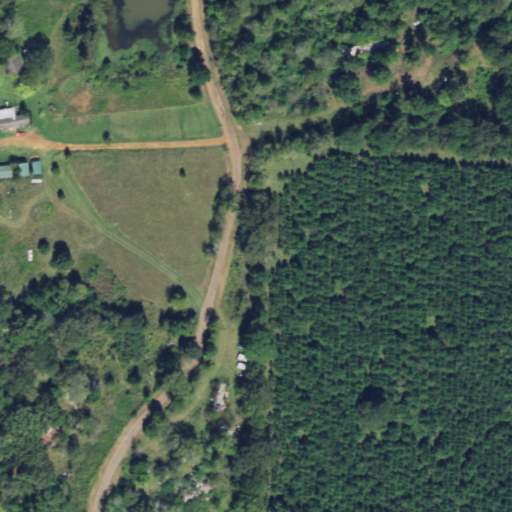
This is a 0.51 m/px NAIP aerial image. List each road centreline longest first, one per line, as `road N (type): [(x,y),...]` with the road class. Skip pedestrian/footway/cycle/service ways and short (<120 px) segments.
road 1 (residential): [(110,511),(224,275),(224,129),(204,44),(204,0)]
road 2 (residential): [(180,365),(59,393),(0,391)]
